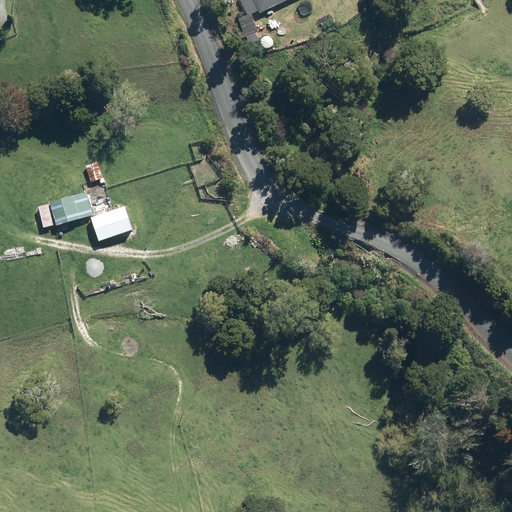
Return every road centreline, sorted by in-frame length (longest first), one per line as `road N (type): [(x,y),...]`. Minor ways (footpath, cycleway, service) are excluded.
road 1 (unclassified): [(186,0),(252,163),(271,188),(317,215)]
road 2 (residential): [(317,215),(408,251),(511,356)]
